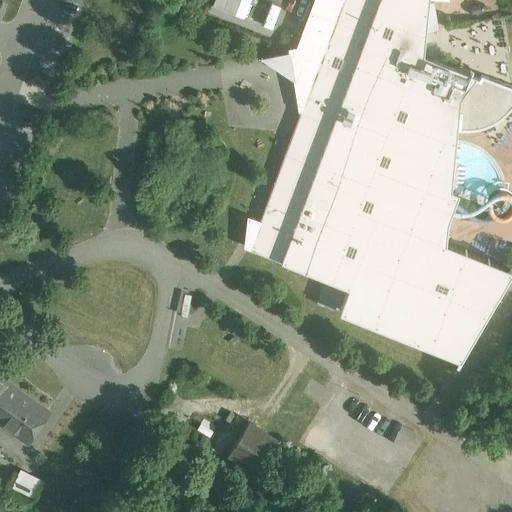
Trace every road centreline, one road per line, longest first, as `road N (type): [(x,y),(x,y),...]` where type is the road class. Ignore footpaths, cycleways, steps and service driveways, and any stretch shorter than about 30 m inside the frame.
road 1 (unclassified): [(117,396),(152,365),(170,302),(168,262),(118,243),(0,284)]
road 2 (unclassified): [(0,320),(117,396)]
